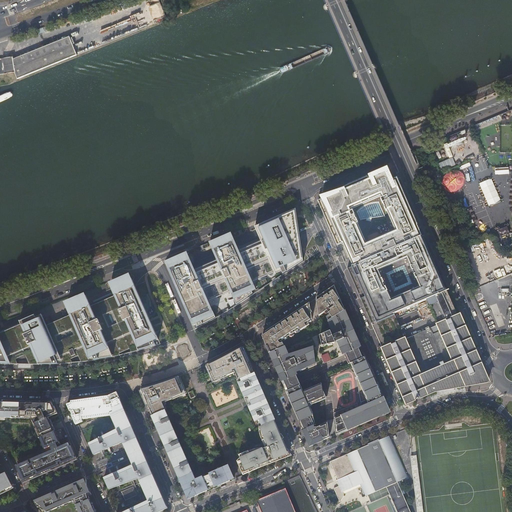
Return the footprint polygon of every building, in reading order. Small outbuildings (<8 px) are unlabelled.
[(0,74),(15,71),(17,78),(77,54),(69,36),(49,44),(13,59),(12,56),(7,57),(3,58),(0,58),(0,74)] [(441,170),(454,165),(452,158),(438,163),(441,170)] [(391,181),(391,180),(387,170),(386,171),(385,170),(385,171),(379,173),(379,174),(373,176),(354,184),(354,185),(349,187),(348,187),(345,188),(339,191),(336,192),(335,192),(335,193),(330,195),(329,195),(324,198),(324,197),(323,198),(318,200),(337,245),(343,243),(344,243),(345,244),(346,243),(347,242),(349,240),(351,238),(353,236),(355,233),(356,232),(355,231),(357,228),(355,225),(358,224),(358,223),(357,220),(360,219),(361,221),(361,220),(367,219),(367,220),(368,220),(369,221),(370,220),(371,220),(371,219),(371,218),(384,217),(385,217),(385,215),(389,213),(389,214),(390,214),(392,219),(391,219),(392,220),(395,225),(394,226),(395,226),(397,231),(397,232),(391,234),(390,234),(385,237),(385,236),(384,237),(379,239),(378,239),(378,240),(373,242),(372,242),(367,245),(366,245),(366,244),(365,245),(366,245),(364,246),(363,243),(362,245),(361,245),(360,247),(359,248),(356,251),(353,254),(350,256),(351,259),(354,265),(354,266),(422,236),(417,224),(417,223),(416,223),(414,218),(414,217),(411,212),(412,211),(411,211),(409,205),(409,204),(408,205),(406,199),(406,198),(406,199),(403,193),(404,193),(403,192),(400,187),(401,187),(401,186),(400,186),(398,181),(398,180),(397,180),(397,179),(391,181)] [(298,225),(296,209),(255,228),(260,238),(256,228),(290,213),(296,226),(298,225)] [(173,261),(166,264),(193,325),(197,323),(198,327),(216,318),(207,302),(218,297),(218,298),(219,298),(220,298),(221,298),(221,297),(221,296),(231,291),(237,305),(253,294),(252,291),(256,289),(253,282),(269,275),(270,275),(271,276),(272,275),(273,274),(273,273),(282,269),(302,260),(300,250),(302,249),(301,241),(299,242),(295,234),(299,232),(298,225),(296,226),(290,213),(256,228),(260,238),(262,242),(240,252),(238,248),(236,245),(214,254),(215,254),(217,260),(195,270),(192,264),(188,255),(174,262),(173,261)] [(343,243),(353,266),(354,266),(354,265),(351,259),(350,256),(353,254),(356,251),(359,248),(360,247),(361,245),(362,245),(363,243),(364,246),(366,245),(365,245),(366,244),(366,245),(367,245),(358,224),(355,225),(357,228),(355,231),(356,232),(355,233),(353,236),(351,238),(349,240),(347,242),(346,243),(345,244),(344,243),(343,243)] [(225,236),(209,243),(214,254),(215,254),(214,254),(236,245),(238,248),(232,235),(226,238),(225,236)] [(443,274),(439,276),(422,236),(354,266),(353,266),(347,268),(348,270),(350,269),(352,274),(356,272),(357,278),(357,279),(356,280),(356,281),(356,282),(356,283),(357,283),(358,284),(359,289),(357,290),(361,300),(362,299),(364,305),(363,305),(370,321),(372,321),(372,323),(371,323),(371,324),(393,314),(435,296),(449,290),(449,289),(447,290),(446,287),(448,286),(443,274)] [(260,238),(238,248),(240,252),(262,242),(260,238)] [(303,261),(303,260),(302,249),(300,250),(302,260),(282,269),(283,271),(286,270),(287,272),(303,261)] [(192,264),(188,253),(172,259),(173,261),(174,262),(188,255),(192,264)] [(215,254),(214,254),(192,264),(195,270),(217,260),(215,254)] [(493,273),(496,280),(511,273),(511,268),(511,265),(493,273)] [(350,269),(348,270),(350,274),(357,290),(359,289),(358,284),(357,283),(356,283),(356,282),(356,281),(356,280),(357,279),(357,278),(356,272),(352,274),(350,269)] [(158,340),(132,279),(126,282),(123,280),(110,286),(111,287),(114,296),(90,306),(86,297),(71,303),(72,305),(66,308),(70,315),(46,325),(41,315),(32,319),(29,320),(0,332),(0,363),(17,364),(15,359),(24,355),(29,364),(46,364),(62,364),(72,363),(70,359),(76,357),(80,362),(91,361),(101,359),(114,357),(120,356),(119,354),(118,352),(121,351),(118,344),(123,342),(126,351),(130,349),(132,353),(141,350),(151,347),(155,346),(154,342),(158,340)] [(328,316),(329,321),(344,311),(341,305),(342,304),(334,286),(325,292),(326,293),(324,294),(323,293),(316,298),(319,301),(317,302),(318,309),(323,312),(326,311),(327,314),(328,316)] [(497,296),(510,296),(510,288),(497,288),(497,296)] [(449,290),(435,296),(446,321),(460,315),(449,290)] [(267,333),(262,336),(270,353),(284,347),(282,343),(279,344),(279,342),(300,329),(301,330),(307,326),(306,325),(312,321),(311,320),(313,319),(310,308),(309,306),(306,308),(304,306),(266,332),(267,333)] [(336,343),(337,342),(338,342),(344,355),(345,354),(358,349),(360,348),(344,311),(329,321),(333,330),(320,336),(322,346),(325,346),(327,345),(332,345),(336,344),(336,343)] [(404,339),(393,314),(371,324),(382,349),(404,339)] [(463,386),(489,382),(460,315),(446,321),(436,325),(439,332),(432,335),(429,328),(411,336),(414,343),(407,346),(404,339),(382,349),(406,404),(415,400),(414,399),(418,397),(419,398),(428,394),(425,386),(432,383),(433,386),(432,387),(431,388),(431,389),(431,390),(432,391),(433,392),(434,392),(435,391),(436,390),(436,389),(437,390),(438,390),(443,389),(443,390),(448,389),(448,388),(463,385),(463,386)] [(439,332),(436,325),(429,328),(432,335),(439,332)] [(414,343),(411,336),(404,339),(407,346),(414,343)] [(119,354),(126,351),(123,342),(118,344),(121,351),(118,352),(119,354)] [(284,347),(270,353),(282,382),(295,376),(297,375),(296,374),(296,373),(314,365),(315,364),(312,346),(288,356),(284,347)] [(241,348),(241,347),(240,347),(233,352),(224,357),(216,361),(206,365),(213,380),(226,375),(227,376),(233,373),(232,370),(235,369),(240,379),(254,373),(242,347),(241,348)] [(360,353),(358,349),(345,354),(347,359),(350,364),(351,363),(362,358),(360,353)] [(338,434),(389,411),(365,357),(362,358),(351,363),(355,372),(367,401),(369,405),(358,410),(357,406),(357,404),(335,414),(336,420),(338,434)] [(314,366),(314,365),(296,373),(296,374),(314,366)] [(367,401),(355,372),(353,374),(356,378),(360,404),(367,401)] [(264,396),(254,373),(240,379),(238,380),(240,383),(238,384),(241,391),(243,390),(246,398),(247,399),(248,402),(249,405),(253,414),(251,414),(255,421),(256,421),(259,419),(262,426),(275,421),(264,396)] [(295,376),(282,382),(285,387),(286,391),(299,386),(297,382),(295,376)] [(185,392),(179,377),(168,381),(160,383),(151,386),(141,389),(142,390),(141,390),(152,416),(166,410),(163,401),(166,400),(167,402),(173,399),(173,398),(185,392)] [(428,394),(434,392),(433,392),(432,391),(431,390),(431,389),(431,388),(432,387),(433,386),(432,383),(425,386),(428,394)] [(299,386),(286,391),(291,402),(292,402),(293,404),(292,404),(310,446),(329,437),(326,423),(314,429),(313,427),(314,425),(313,423),(311,415),(307,407),(306,405),(307,405),(309,404),(323,398),(321,392),(320,385),(302,393),(299,386)] [(310,407),(320,402),(320,400),(325,398),(323,391),(321,392),(323,398),(309,404),(310,407)] [(117,393),(112,395),(90,399),(79,400),(70,401),(67,404),(76,424),(83,421),(82,418),(110,413),(112,417),(125,411),(117,393)] [(52,402),(37,402),(36,402),(36,403),(28,403),(28,402),(12,401),(12,402),(5,402),(5,401),(0,401),(0,417),(13,417),(13,415),(31,415),(31,417),(34,423),(33,424),(37,432),(38,432),(40,438),(52,433),(54,432),(48,417),(57,413),(52,402)] [(360,404),(357,406),(358,410),(369,405),(367,401),(360,404)] [(174,428),(166,410),(152,416),(162,439),(179,478),(193,472),(182,445),(176,433),(175,430),(174,428)] [(126,449),(139,443),(125,411),(112,417),(117,429),(90,443),(94,453),(122,441),(126,449)] [(281,435),(275,421),(262,426),(259,427),(261,432),(259,433),(260,436),(261,439),(261,440),(266,438),(268,444),(268,446),(254,452),(253,450),(250,451),(247,453),(244,455),(241,457),(238,460),(237,461),(243,473),(249,470),(250,472),(258,469),(259,467),(259,466),(265,463),(274,459),(275,461),(282,458),(282,456),(289,453),(283,439),(281,440),(279,435),(281,435)] [(61,447),(54,432),(52,433),(40,438),(41,438),(45,449),(47,453),(17,466),(19,469),(18,470),(21,477),(22,479),(23,479),(25,482),(76,459),(75,456),(76,456),(72,446),(71,447),(69,443),(61,447)] [(407,477),(389,436),(330,462),(338,480),(339,480),(341,486),(339,487),(334,489),(338,499),(344,496),(344,494),(343,492),(342,489),(361,481),(362,483),(366,491),(381,484),(393,511),(411,511),(397,481),(407,477)] [(130,458),(143,453),(141,448),(139,443),(126,449),(127,454),(130,458)] [(128,504),(128,505),(145,498),(144,495),(147,493),(150,501),(125,511),(158,511),(167,508),(143,453),(130,458),(131,462),(124,468),(104,477),(109,489),(121,485),(122,488),(121,489),(122,489),(119,490),(126,505),(128,504)] [(410,456),(415,511),(421,511),(416,455),(410,456)] [(179,478),(188,499),(209,490),(208,488),(214,486),(215,487),(234,479),(233,477),(228,465),(222,467),(217,470),(209,473),(209,474),(204,477),(203,476),(202,476),(199,477),(196,478),(193,472),(179,478)] [(0,491),(12,487),(4,473),(0,475),(0,491)] [(86,478),(76,483),(58,490),(58,492),(55,494),(54,492),(34,501),(40,511),(94,511),(95,511),(95,510),(94,508),(93,506),(90,502),(89,496),(88,494),(90,494),(86,487),(86,481),(87,481),(86,478)] [(343,492),(362,483),(361,481),(342,489),(343,492)] [(295,511),(285,488),(256,500),(260,511),(246,511),(246,510),(240,511),(295,511)]
